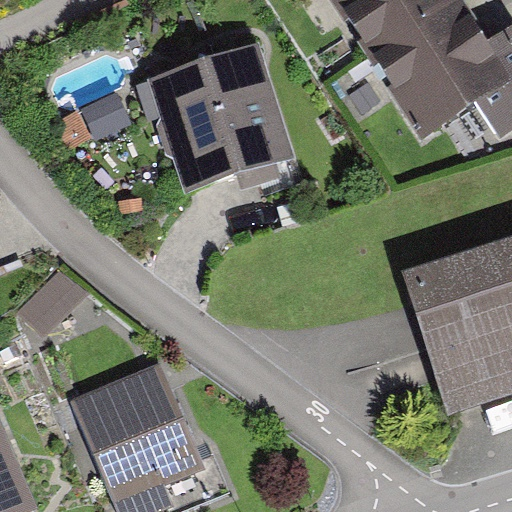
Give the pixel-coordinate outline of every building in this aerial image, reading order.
[(455,0),(334,0),(423,148),(480,112),(503,146),(511,139),(511,36),(487,53),(455,0)] [(260,54),(149,87),(161,126),(159,134),(167,162),(174,167),(185,203),(295,171),(260,54)] [(511,248),(403,285),(453,434),(511,415),(511,248)] [(90,299),(61,273),(18,316),(45,344),(90,299)] [(207,479),(162,370),(73,408),(116,511),(172,511),(166,496),(207,479)] [(0,511),(37,511),(0,421),(0,511)]
